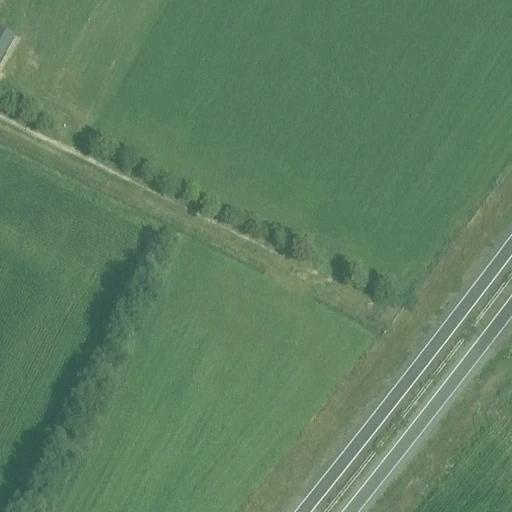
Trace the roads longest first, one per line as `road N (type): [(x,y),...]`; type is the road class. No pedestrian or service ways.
road 1 (track): [(0,123),(356,301)]
road 2 (trunk): [(511,250),(301,511)]
road 3 (trunk): [(347,511),(511,314)]
